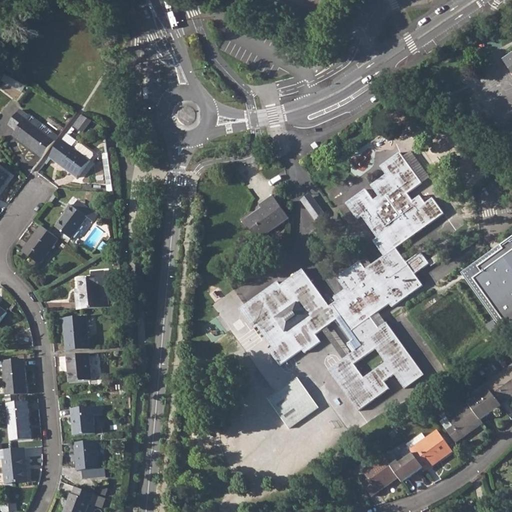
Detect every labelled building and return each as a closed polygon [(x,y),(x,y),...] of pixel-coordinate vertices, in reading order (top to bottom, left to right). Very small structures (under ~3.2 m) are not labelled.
[(511,52),(502,59),(511,73),(511,52)] [(14,135),(43,157),(56,140),(27,118),(29,116),(20,110),(10,124),(17,130),(14,135)] [(83,114),(76,126),(85,132),(92,119),(83,114)] [(63,139),(50,156),(78,177),(95,155),(94,152),(83,144),(80,144),(79,141),(68,133),(63,139)] [(378,237),(373,241),(378,248),(438,206),(432,198),(425,203),(420,195),(412,200),(408,193),(421,183),(400,152),(380,166),(386,174),(371,185),(379,196),(373,200),(365,189),(346,203),(357,218),(362,216),(378,237)] [(0,185),(8,175),(0,168),(0,185)] [(302,199),(318,220),(327,213),(311,193),(302,199)] [(272,196),(259,205),(261,208),(244,221),(258,240),(288,218),(272,196)] [(67,212),(56,227),(71,239),(87,217),(70,204),(65,211),(67,212)] [(318,291),(299,305),(306,316),(284,331),(277,321),(261,332),(273,347),(269,350),(280,365),(302,349),(305,353),(320,342),(315,334),(322,329),(327,326),(340,316),(362,345),(348,355),(343,358),(329,369),(359,410),(389,388),(384,382),(394,374),(405,388),(424,374),(420,369),(386,322),(378,328),(370,317),(389,303),(392,307),(422,285),(415,274),(429,263),(420,252),(406,262),(396,248),(444,213),(438,206),(378,248),(384,256),(365,269),(360,261),(337,278),(345,289),(333,298),(336,301),(329,306),(318,291)] [(59,239),(42,226),(23,251),(40,264),(59,239)] [(511,235),(462,271),(505,331),(511,325),(511,235)] [(257,326),(261,332),(277,321),(275,318),(297,302),(299,305),(318,291),(302,269),(280,285),(278,282),(240,309),(253,328),(257,326)] [(75,292),(77,309),(110,306),(109,297),(102,298),(101,286),(107,286),(105,270),(93,272),(94,277),(78,278),(79,291),(75,292)] [(208,308),(228,293),(219,281),(199,295),(208,308)] [(64,318),(67,350),(89,348),(87,316),(64,318)] [(90,353),(67,356),(70,381),(92,379),(90,353)] [(25,359),(4,361),(6,395),(28,394),(25,359)] [(498,376),(486,384),(491,391),(501,405),(511,396),(511,393),(511,392),(511,367),(499,377),(498,376)] [(297,377),(268,399),(289,428),(319,407),(297,377)] [(476,399),(470,403),(481,419),(501,405),(491,391),(486,384),(475,392),(474,397),(476,399)] [(29,401),(7,402),(11,440),(32,439),(29,401)] [(470,403),(469,402),(441,421),(456,442),(483,423),(481,419),(470,403)] [(94,407),(72,408),(74,435),(96,433),(94,407)] [(417,445),(411,450),(413,454),(423,467),(426,471),(453,451),(439,432),(428,440),(422,433),(413,440),(417,445)] [(97,440),(75,442),(77,470),(83,470),(94,469),(95,477),(107,476),(106,467),(100,468),(97,440)] [(25,448),(0,449),(0,458),(3,459),(6,484),(28,482),(25,448)] [(391,452),(384,456),(399,477),(403,482),(423,467),(413,454),(400,463),(391,452)] [(399,477),(384,456),(364,471),(370,480),(364,485),(372,496),(399,477)] [(95,494),(76,486),(73,494),(72,493),(64,511),(86,511),(90,503),(90,501),(92,501),(95,494)]
